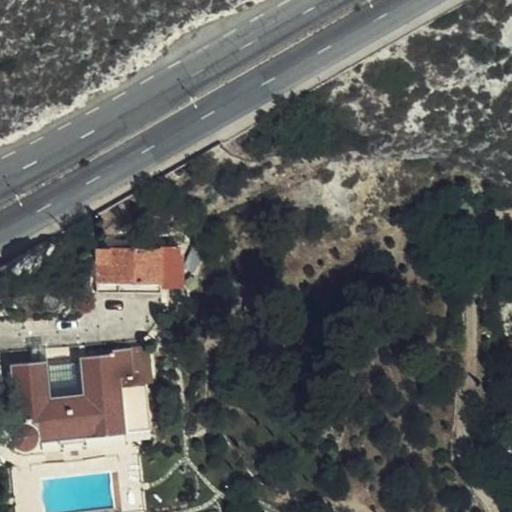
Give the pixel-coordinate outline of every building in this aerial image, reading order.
[(161,247),(97,248),(97,291),(161,291),(161,286),(161,257),(161,247)] [(178,257),(161,257),(161,286),(178,286),(178,257)] [(84,449),(129,444),(123,383),(153,380),(149,345),(114,349),(114,353),(48,360),(35,361),(13,364),(18,425),(16,427),(15,431),(15,434),(16,439),(18,443),(22,446),(27,446),(31,446),(39,441),(40,439),(50,438),(51,452),(59,452),(60,462),(69,461),(68,449),(72,443),(71,437),(78,436),(78,441),(84,445),(84,449)] [(33,349),(35,361),(48,360),(47,348),(33,349)] [(68,449),(69,461),(85,459),(84,449),(84,445),(78,441),(78,436),(71,437),(72,443),(68,449)]
